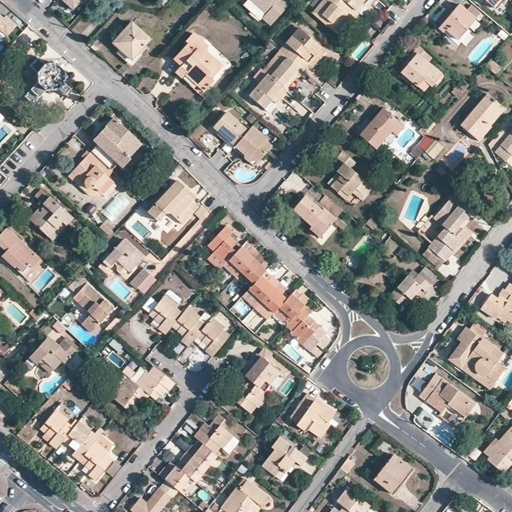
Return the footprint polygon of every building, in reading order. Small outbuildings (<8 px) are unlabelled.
[(60,0),(74,12),(84,0),(60,0)] [(252,0),(269,14),(264,20),(271,25),(290,4),(286,0),(252,0)] [(322,0),(315,9),(339,30),(349,19),(350,18),(351,20),(358,13),(357,13),(355,11),(341,0),(322,0)] [(341,0),(355,11),(361,3),(364,5),(364,6),(369,0),(341,0)] [(511,0),(484,0),(485,1),(493,8),(500,0),(510,0),(511,1),(511,0)] [(364,5),(361,3),(355,11),(357,13),(364,5)] [(474,19),(458,5),(438,29),(442,33),(444,30),(457,41),(474,19)] [(339,30),(315,9),(312,12),(338,35),(351,20),(350,18),(349,19),(339,30)] [(0,14),(0,30),(9,38),(19,26),(6,15),(4,18),(0,14)] [(130,21),(112,41),(120,48),(118,50),(130,61),(139,52),(141,54),(145,49),(143,47),(150,39),(130,21)] [(306,65),(321,48),(298,29),(279,51),(285,57),(302,72),(308,66),(306,65)] [(444,30),(442,33),(454,44),(457,41),(444,30)] [(184,41),(186,43),(172,59),(179,66),(185,72),(183,75),(202,92),(212,80),(211,79),(217,70),(208,62),(212,58),(204,50),(207,46),(192,33),(184,41)] [(431,59),(417,47),(397,70),(415,86),(421,79),(426,84),(430,87),(441,75),(427,63),(431,59)] [(321,48),(306,65),(308,66),(310,68),(324,51),(321,48)] [(296,79),(302,72),(285,57),(268,76),(282,87),(292,75),(296,79)] [(212,58),(208,62),(217,70),(221,65),(212,58)] [(44,89),(48,93),(52,90),(55,91),(56,90),(62,95),(65,93),(68,89),(61,83),(61,72),(53,65),(43,65),(36,59),(29,67),(36,74),(32,78),(36,81),(23,95),(31,102),(44,89)] [(489,59),(483,66),(496,76),(501,70),(489,59)] [(185,72),(179,66),(174,72),(199,95),(202,92),(183,75),(185,72)] [(248,95),(263,109),(271,101),(275,104),(286,91),(282,87),(268,76),(266,74),(248,95)] [(426,84),(421,79),(415,86),(420,91),(426,84)] [(467,85),(462,80),(457,86),(462,91),(467,85)] [(478,141),(490,127),(486,123),(500,106),(486,95),(460,126),(478,141)] [(504,109),(500,106),(486,123),(490,127),(504,109)] [(359,136),(375,150),(389,133),(397,124),(397,123),(382,110),(359,136)] [(234,145),(236,144),(247,130),(226,112),(213,126),(234,145)] [(110,171),(116,164),(120,169),(129,159),(128,158),(141,145),(113,118),(103,129),(92,141),(96,145),(90,152),(110,171)] [(402,129),(397,124),(389,133),(394,138),(402,129)] [(247,130),(236,144),(256,161),(270,146),(264,141),(265,138),(251,126),(247,130)] [(511,130),(499,145),(510,154),(511,152),(511,130)] [(442,149),(434,142),(424,153),(432,160),(442,149)] [(234,145),(231,148),(247,162),(256,161),(236,144),(234,145)] [(510,154),(499,145),(494,151),(505,161),(510,154)] [(86,189),(88,189),(93,189),(100,196),(113,183),(110,180),(105,176),(110,171),(90,152),(76,168),(70,174),(86,189)] [(362,181),(363,180),(350,170),(355,164),(341,152),(336,159),(340,162),(334,170),(336,171),(339,175),(329,187),(337,193),(340,189),(349,196),(351,194),(354,190),(362,196),(369,187),(362,181)] [(326,184),(329,187),(339,175),(336,171),(326,184)] [(70,174),(67,177),(94,202),(100,196),(93,189),(88,189),(86,189),(70,174)] [(154,223),(162,215),(167,214),(180,226),(197,208),(191,202),(184,196),(187,193),(175,181),(145,214),(154,223)] [(351,194),(361,202),(372,189),(369,187),(362,196),(354,190),(351,194)] [(29,219),(48,237),(61,222),(65,226),(72,218),(40,189),(34,196),(43,205),(40,209),(41,210),(41,211),(39,213),(36,211),(29,219)] [(340,189),(337,193),(345,201),(349,196),(340,189)] [(191,202),(194,199),(187,193),(184,196),(191,202)] [(342,211),(325,195),(315,206),(303,197),(292,210),(310,227),(308,230),(318,238),(333,221),(336,217),(342,211)] [(453,195),(449,200),(459,208),(462,203),(453,195)] [(432,219),(444,229),(430,244),(427,248),(443,262),(468,234),(462,229),(458,225),(467,215),(459,208),(449,200),(432,219)] [(201,205),(194,214),(203,222),(210,213),(201,205)] [(471,218),(467,215),(458,225),(462,229),(471,218)] [(344,224),(336,217),(333,221),(341,228),(344,224)] [(65,226),(61,222),(48,237),(52,241),(65,226)] [(223,265),(227,261),(240,247),(229,236),(232,233),(225,226),(206,246),(214,253),(212,255),(223,265)] [(0,248),(4,252),(0,256),(23,277),(39,260),(5,229),(0,235),(0,248)] [(108,269),(114,262),(127,273),(133,266),(140,258),(122,241),(101,263),(108,269)] [(240,247),(246,252),(251,247),(245,242),(240,247)] [(227,261),(240,273),(258,254),(251,247),(246,252),(240,247),(227,261)] [(240,273),(252,285),(260,276),(265,270),(264,269),(259,265),(262,262),(264,260),(258,254),(240,273)] [(212,255),(207,260),(218,270),(222,266),(223,265),(212,255)] [(223,265),(222,266),(235,279),(240,273),(227,261),(223,265)] [(265,270),(260,276),(266,282),(271,276),(265,270)] [(428,285),(416,274),(411,280),(405,275),(397,285),(388,295),(402,307),(408,300),(418,288),(422,291),(428,285)] [(128,286),(134,292),(144,281),(137,275),(128,286)] [(254,309),(260,302),(278,282),(271,276),(266,282),(260,276),(252,285),(241,297),(254,309)] [(260,302),(265,307),(273,314),(285,300),(280,295),(285,289),(278,282),(260,302)] [(93,331),(113,309),(86,284),(75,295),(82,301),(79,304),(87,311),(89,308),(93,311),(90,314),(83,322),(93,331)] [(504,291),(510,296),(506,301),(501,298),(497,301),(495,299),(488,295),(482,304),(488,308),(485,312),(494,319),(496,317),(498,314),(507,320),(511,323),(511,285),(509,284),(504,291)] [(128,286),(124,290),(131,296),(134,292),(128,286)] [(280,295),(285,300),(291,294),(285,289),(280,295)] [(168,290),(164,295),(176,306),(180,300),(168,290)] [(295,290),(291,294),(296,300),(300,295),(295,290)] [(510,296),(504,291),(502,290),(497,295),(501,298),(506,301),(510,296)] [(273,314),(285,326),(303,306),(309,300),(301,294),(300,295),(296,300),(291,294),(285,300),(273,314)] [(164,295),(148,315),(160,325),(158,329),(165,334),(171,327),(182,313),(175,308),(176,306),(164,295)] [(402,307),(388,295),(387,296),(401,308),(402,307)] [(243,316),(251,307),(241,299),(233,308),(243,316)] [(260,302),(254,309),(266,320),(273,314),(265,307),(260,302)] [(482,304),(479,308),(485,312),(488,308),(482,304)] [(301,345),(318,327),(306,316),(309,312),(303,306),(285,326),(291,332),(290,334),(301,345)] [(182,313),(171,327),(184,337),(181,340),(188,346),(195,337),(205,325),(198,319),(200,317),(187,307),(182,313)] [(35,320),(38,316),(32,310),(29,314),(35,320)] [(463,329),(464,327),(470,320),(461,314),(455,322),(463,329)] [(505,322),(507,320),(498,314),(496,317),(505,322)] [(108,334),(110,332),(120,321),(115,316),(103,330),(108,334)] [(211,317),(205,325),(195,337),(207,347),(205,351),(211,356),(229,335),(222,330),(224,327),(211,317)] [(83,322),(80,325),(90,334),(93,331),(83,322)] [(456,339),(460,343),(448,360),(489,389),(504,368),(495,362),(501,353),(464,327),(463,329),(456,339)] [(309,352),(319,343),(313,336),(303,345),(309,352)] [(76,354),(62,340),(56,347),(46,338),(23,363),(31,370),(37,363),(40,360),(43,363),(53,371),(61,362),(65,357),(69,361),(76,354)] [(122,353),(127,357),(132,352),(127,347),(122,353)] [(249,381),(262,392),(277,374),(282,368),(271,358),(267,363),(256,354),(253,357),(253,360),(256,363),(251,369),(246,365),(240,373),(249,381)] [(69,361),(65,357),(61,362),(65,366),(69,361)] [(23,363),(20,366),(28,373),(31,370),(23,363)] [(148,395),(154,400),(164,387),(168,390),(173,384),(153,367),(148,373),(140,368),(132,377),(130,375),(128,378),(148,395)] [(282,368),(277,374),(284,379),(289,373),(282,368)] [(142,402),(148,395),(128,378),(122,385),(120,384),(110,396),(128,412),(139,399),(142,402)] [(249,413),(255,406),(257,408),(267,396),(262,392),(249,381),(245,386),(240,393),(235,390),(230,398),(249,413)] [(418,396),(440,413),(447,404),(464,417),(473,405),(447,384),(441,391),(429,382),(418,396)] [(245,386),(241,383),(235,390),(240,393),(245,386)] [(288,419),(295,425),(299,428),(300,432),(305,430),(313,436),(324,422),(322,421),(326,414),(319,408),(317,410),(311,405),(314,401),(306,395),(288,419)] [(280,406),(283,409),(290,401),(287,399),(280,406)] [(314,401),(311,405),(317,410),(319,408),(326,414),(328,411),(314,401)] [(67,419),(55,410),(39,429),(44,433),(42,437),(56,449),(62,441),(78,422),(74,419),(70,425),(65,421),(67,419)] [(202,445),(213,454),(220,446),(223,449),(232,436),(223,428),(227,423),(218,415),(203,433),(200,430),(194,437),(202,445)] [(78,422),(62,441),(74,451),(72,455),(78,461),(94,441),(95,439),(88,434),(90,431),(78,422)] [(508,460),(504,456),(511,446),(511,424),(509,428),(493,446),(490,444),(483,452),(488,458),(486,460),(501,474),(511,462),(508,460)] [(223,450),(228,453),(238,441),(232,436),(223,449),(223,450)] [(278,437),(271,448),(273,450),(261,466),(279,480),(294,461),(300,466),(306,458),(278,437)] [(88,475),(95,480),(111,459),(105,454),(106,452),(94,441),(78,461),(83,465),(91,471),(88,475)] [(192,445),(186,453),(205,469),(216,456),(213,454),(202,445),(197,450),(192,445)] [(185,465),(180,471),(189,478),(194,482),(205,469),(186,453),(180,460),(185,465)] [(373,479),(392,495),(412,470),(392,455),(373,479)] [(338,470),(345,475),(353,464),(346,459),(338,470)] [(113,476),(120,467),(114,461),(106,470),(113,476)] [(91,471),(83,465),(80,468),(88,475),(91,471)] [(164,479),(178,491),(189,478),(180,471),(175,466),(164,479)] [(345,475),(338,470),(330,481),(337,485),(345,475)] [(246,511),(248,510),(250,511),(254,511),(260,506),(262,507),(264,506),(266,506),(267,504),(269,502),(268,499),(267,497),(243,480),(221,508),(217,511),(246,511)] [(346,488),(336,501),(342,507),(338,511),(363,511),(368,506),(346,488)] [(157,511),(169,498),(158,489),(146,504),(140,499),(131,510),(133,511),(157,511)] [(208,506),(204,503),(200,508),(204,511),(207,508),(208,506)]
